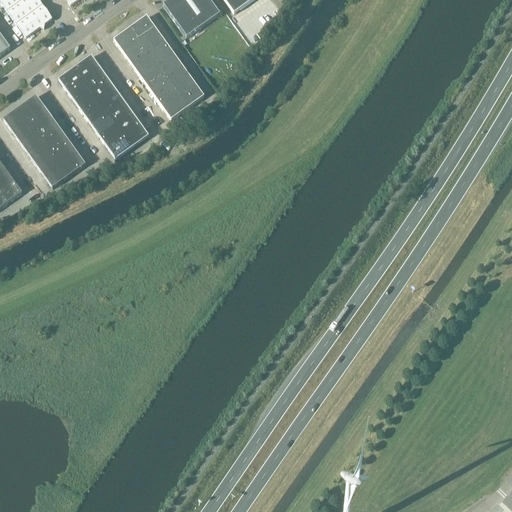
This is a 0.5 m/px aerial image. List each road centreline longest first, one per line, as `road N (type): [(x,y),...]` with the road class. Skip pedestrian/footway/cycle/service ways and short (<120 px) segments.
road 1 (primary): [(511,61),(427,199),(210,511)]
road 2 (primary): [(239,511),(511,103)]
road 3 (unclassified): [(122,0),(0,90)]
